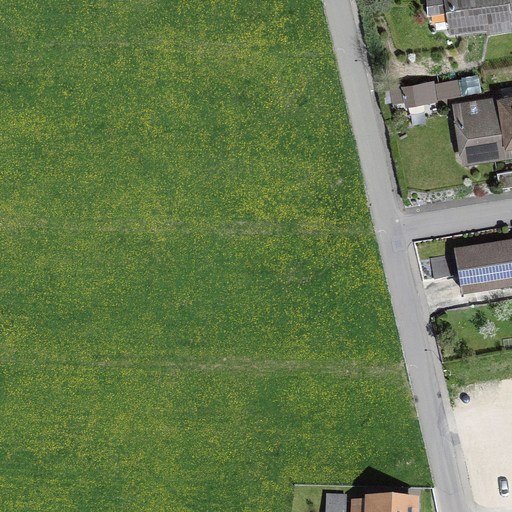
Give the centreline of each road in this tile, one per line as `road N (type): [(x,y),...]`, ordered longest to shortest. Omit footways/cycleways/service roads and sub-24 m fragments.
road 1 (residential): [(388,232),(455,511)]
road 2 (residential): [(332,0),(388,232)]
road 3 (residential): [(388,232),(511,212)]
